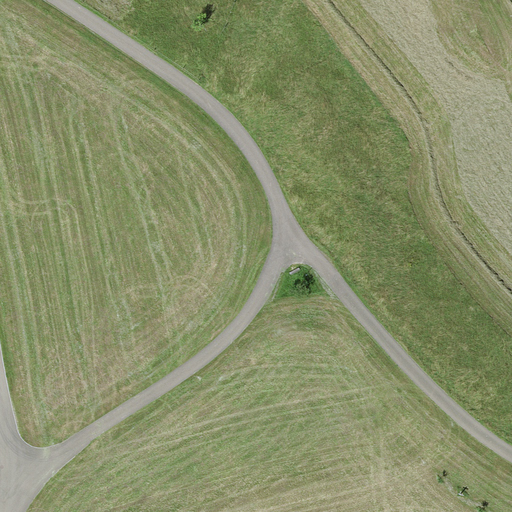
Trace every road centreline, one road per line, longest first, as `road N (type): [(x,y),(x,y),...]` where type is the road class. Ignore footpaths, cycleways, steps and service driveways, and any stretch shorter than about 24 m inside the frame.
road 1 (track): [(5,502),(232,332),(287,231),(263,169),(220,114),(59,0)]
road 2 (track): [(511,454),(447,404),(287,231)]
